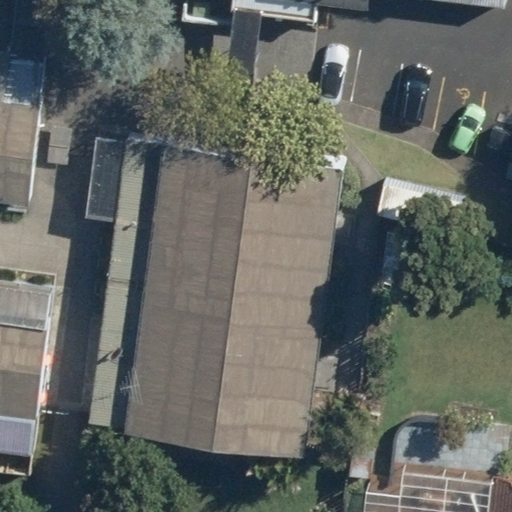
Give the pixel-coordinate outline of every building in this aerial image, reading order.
[(0,89),(23,92),(24,44),(0,40),(0,89)] [(23,92),(0,88),(0,185),(45,191),(58,97),(23,92)] [(360,152),(134,123),(97,415),(323,443),(360,152)] [(463,175),(384,171),(378,277),(457,281),(463,175)] [(0,273),(0,306),(63,315),(67,284),(0,273)] [(63,315),(0,306),(0,395),(52,402),(63,315)] [(511,511),(511,454),(502,454),(499,508),(367,499),(366,511),(511,511)]
